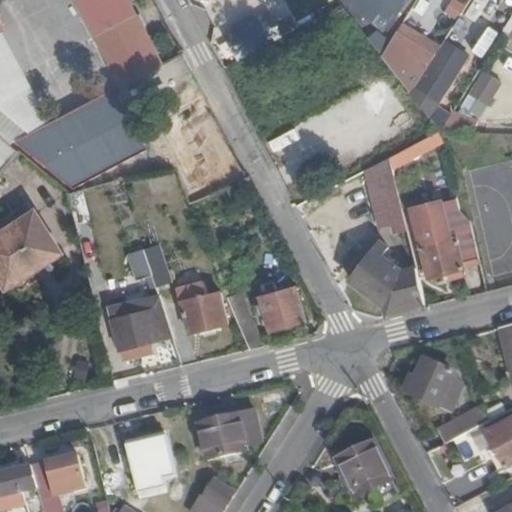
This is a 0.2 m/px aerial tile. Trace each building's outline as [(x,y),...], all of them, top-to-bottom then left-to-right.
[(78,0),(123,86),(161,66),(126,0),(78,0)] [(407,0),(342,0),(383,31),(407,0)] [(476,0),(465,14),(477,24),(495,3),(490,0),(476,0)] [(237,56),(288,27),(275,3),(224,33),(237,56)] [(492,47),(507,24),(497,18),(482,40),(492,47)] [(436,56),(397,33),(383,57),(411,94),(415,88),(436,56)] [(436,56),(415,88),(440,105),(471,56),(446,40),(436,56)] [(484,74),(462,109),(480,120),(502,85),(484,74)] [(129,127),(111,92),(36,131),(55,166),(129,127)] [(472,125),(447,124),(442,132),(468,133),(472,125)] [(444,143),(442,132),(390,158),(393,169),(444,143)] [(10,145),(0,136),(0,173),(2,175),(21,154),(10,145)] [(396,238),(409,235),(393,169),(390,158),(367,169),(381,230),(393,227),(396,238)] [(190,203),(219,194),(208,159),(179,168),(190,203)] [(473,263),(462,216),(446,221),(441,205),(413,213),(429,280),(445,277),(446,280),(467,276),(464,265),(473,263)] [(35,213),(0,234),(0,277),(6,287),(60,252),(35,213)] [(427,307),(417,267),(403,271),(384,255),(389,248),(382,241),(351,283),(386,310),(387,317),(427,307)] [(159,245),(145,250),(152,271),(157,287),(170,282),(159,245)] [(157,287),(152,271),(143,275),(151,298),(111,308),(122,353),(174,340),(157,287)] [(221,295),(205,299),(203,290),(179,296),(189,335),(229,325),(221,295)] [(271,331),(306,321),(297,290),(262,300),(271,331)] [(230,299),(251,350),(266,347),(243,293),(230,299)] [(511,381),(511,328),(500,332),(511,381)] [(425,362),(419,374),(415,372),(406,393),(439,407),(454,374),(425,362)] [(439,430),(446,444),(486,423),(478,409),(439,430)] [(210,462),(249,453),(248,447),(264,443),(257,413),(201,427),(210,462)] [(511,466),(511,420),(488,434),(507,469),(511,466)] [(339,460),(358,500),(396,481),(376,442),(339,460)] [(35,468),(44,500),(54,497),(56,500),(87,492),(79,457),(35,468)] [(0,510),(44,500),(35,468),(0,477),(0,510)] [(196,511),(224,511),(236,495),(216,482),(196,511)]
